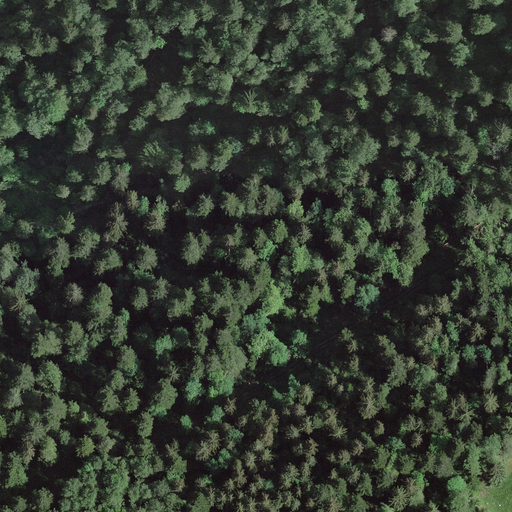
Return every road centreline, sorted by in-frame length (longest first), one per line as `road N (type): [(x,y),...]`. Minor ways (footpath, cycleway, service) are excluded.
road 1 (track): [(511,240),(249,394),(10,511)]
road 2 (track): [(443,73),(364,89),(208,173),(90,209),(0,253)]
